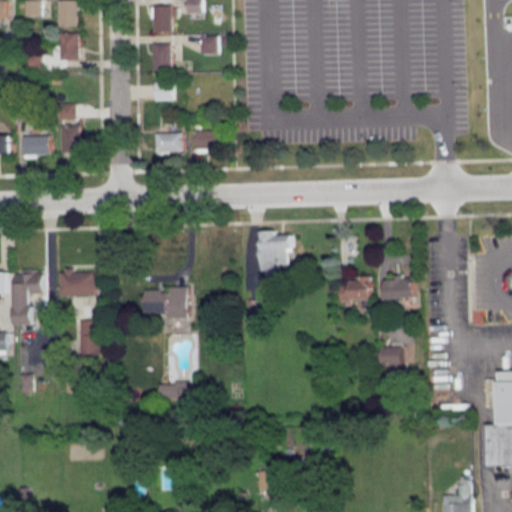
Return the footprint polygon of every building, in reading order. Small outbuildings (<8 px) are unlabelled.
[(0,0),(0,18),(8,18),(8,0),(0,0)] [(27,0),(27,16),(43,16),(43,0),(27,0)] [(78,0),(59,0),(59,25),(78,25),(78,0)] [(188,0),(188,12),(203,12),(203,0),(188,0)] [(155,6),(173,6),(173,32),(155,32),(155,6)] [(62,33),(62,54),(80,54),(80,33),(62,33)] [(219,35),(202,35),(202,52),(219,52),(219,35)] [(0,41),(16,41),(16,58),(0,58),(0,41)] [(154,44),(173,44),(173,70),(155,70),(154,44)] [(43,54),(43,73),(27,73),(26,54),(43,54)] [(174,81),(156,81),(156,99),(174,99),(174,81)] [(34,120),(33,104),(16,105),(17,121),(34,120)] [(76,104),(77,118),(61,119),(61,104),(76,104)] [(81,153),(81,124),(62,124),(62,153),(81,153)] [(224,150),(224,129),(196,129),(196,150),(224,150)] [(158,132),(158,154),(184,154),(184,132),(158,132)] [(0,154),(13,154),(13,135),(0,135),(0,154)] [(25,157),(51,157),(51,135),(25,135),(25,157)] [(286,273),(285,250),(295,249),(293,230),(260,232),(263,275),(286,273)] [(61,295),(95,295),(95,269),(61,269),(61,295)] [(34,293),(43,293),(43,271),(15,271),(15,324),(34,324),(34,293)] [(0,297),(9,297),(9,272),(0,272),(0,297)] [(342,277),(342,304),(374,304),(374,277),(342,277)] [(385,299),(416,299),(416,277),(385,277),(385,299)] [(190,315),(190,287),(148,287),(148,315),(190,315)] [(101,319),(81,319),(81,354),(101,354),(101,319)] [(8,331),(0,331),(0,354),(8,354),(8,331)] [(383,372),(402,372),(402,345),(383,345),(383,372)] [(511,371),(511,466),(490,467),(488,424),(502,423),(500,372),(511,371)] [(195,399),(196,381),(163,381),(163,399),(195,399)] [(298,469),(312,468),(311,456),(297,457),(298,469)] [(259,488),(284,488),(284,469),(259,469),(259,488)] [(473,511),(473,475),(462,475),(462,494),(445,494),(445,511),(473,511)] [(29,488),(30,499),(21,500),(20,488),(29,488)]
